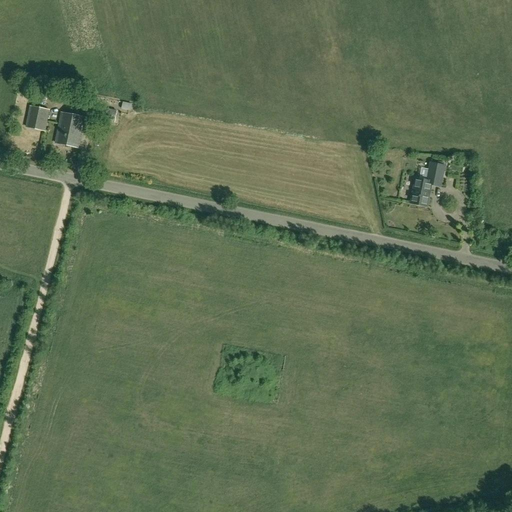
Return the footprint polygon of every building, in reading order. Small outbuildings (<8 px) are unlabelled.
[(43,87),(41,95),(48,96),(49,88),(43,87)] [(49,110),(30,107),(26,127),(45,131),(49,110)] [(99,119),(115,123),(116,115),(101,111),(99,119)] [(78,148),(84,118),(62,113),(56,143),(78,148)] [(441,187),(445,166),(430,163),(427,181),(416,179),(411,203),(427,207),(431,185),(441,187)]
